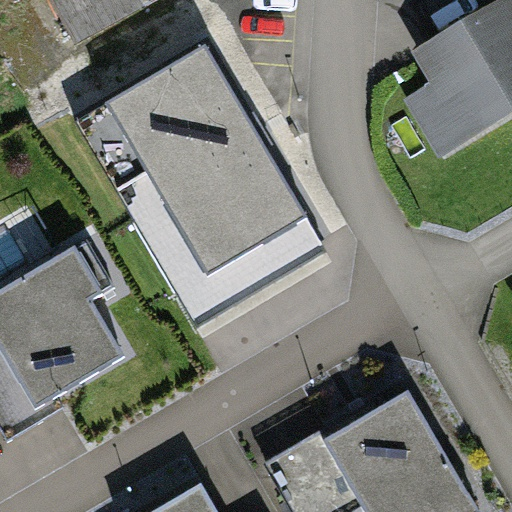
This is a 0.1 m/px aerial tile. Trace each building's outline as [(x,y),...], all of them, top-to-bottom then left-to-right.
[(511,137),(511,16),(393,79),(442,174),(511,137)] [(365,245),(240,27),(128,90),(254,309),(365,245)] [(158,350),(94,237),(0,289),(0,354),(36,419),(158,350)] [(473,511),(408,388),(268,461),(295,511),(354,511),(365,506),(368,511),(425,511),(428,511),(473,511)] [(232,511),(212,476),(147,511),(232,511)]
